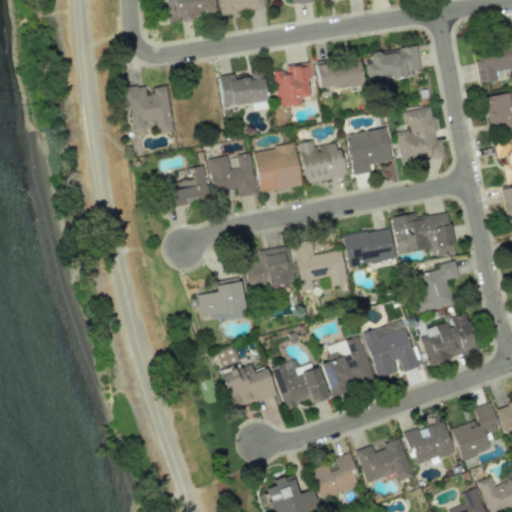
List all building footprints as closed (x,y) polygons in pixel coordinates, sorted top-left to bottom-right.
[(210,0),(159,0),(163,22),(179,20),(198,17),(197,12),(212,10),(210,0)] [(263,8),(261,0),(216,0),(218,14),(263,8)] [(478,83),(495,80),(494,71),(511,67),(511,42),(472,48),(478,83)] [(417,69),(414,46),(367,53),(368,60),(362,61),(365,82),(405,77),(404,71),(417,69)] [(361,84),(357,57),(313,63),(317,89),(361,84)] [(275,107),(298,105),(298,97),(307,96),(305,77),(309,77),(307,62),(284,64),(284,70),(271,71),(275,107)] [(221,106),(264,100),(261,76),(233,80),(232,73),(217,75),(221,106)] [(170,131),(164,85),(146,88),(146,85),(123,88),(128,130),(143,128),(142,121),(154,119),(156,132),(170,131)] [(511,113),(509,114),(506,92),(483,96),(489,134),(511,130),(511,113)] [(393,132),(398,163),(442,156),(439,138),(434,139),(429,106),(401,111),(404,130),(393,132)] [(389,160),(383,126),(343,134),(351,174),(368,171),(367,164),(389,160)] [(505,183),(511,182),(511,135),(489,140),(492,158),(501,157),(505,183)] [(342,176),(336,141),(312,146),(311,140),(296,142),(303,182),(342,176)] [(299,184),(291,143),(250,151),(258,192),(299,184)] [(206,158),(211,193),(235,189),(236,196),(253,194),(247,153),(227,157),(226,155),(206,158)] [(206,197),(201,165),(189,167),(191,178),(165,183),(168,207),(181,204),(180,201),(206,197)] [(511,185),(500,188),(508,233),(511,232),(511,185)] [(414,217),(413,213),(389,216),(395,254),(434,248),(435,256),(452,253),(445,212),(414,217)] [(345,265),(391,259),(387,228),(340,234),(345,265)] [(339,250),(310,254),(308,241),(289,243),(294,279),(298,278),(299,290),(310,288),(309,278),(327,275),(329,285),(344,283),(339,250)] [(254,250),(256,261),(242,263),(246,289),(288,283),(282,246),(254,250)] [(412,274),(420,310),(450,303),(445,279),(456,277),(452,260),(435,263),(436,269),(412,274)] [(194,295),(199,322),(243,314),(236,278),(212,282),(213,291),(194,295)] [(474,348),(463,313),(432,323),(436,333),(418,339),(426,363),(474,348)] [(374,377),(394,371),(391,360),(397,359),(400,371),(415,367),(401,319),(360,331),(374,377)] [(318,363),(330,397),(348,390),(346,385),(370,377),(356,335),(323,346),(327,359),(318,363)] [(236,362),(230,345),(213,352),(219,368),(236,362)] [(282,407),(308,399),(310,403),(326,398),(316,367),(294,374),(289,360),(269,367),(282,407)] [(273,394),(264,368),(251,372),(248,361),(219,371),(231,408),(273,394)] [(511,400),(493,407),(502,433),(511,429),(511,400)] [(449,428),(459,458),(487,449),(483,434),(496,430),(487,402),(470,407),(474,420),(449,428)] [(452,452),(441,421),(415,430),(415,427),(402,432),(414,465),(452,452)] [(409,477),(396,438),(380,443),(382,448),(371,451),(369,444),(353,450),(363,482),(394,472),(396,481),(409,477)] [(356,488),(351,469),(352,469),(347,452),(332,457),(336,469),(327,472),(325,463),(310,468),(319,499),(356,488)] [(316,508),(312,489),(295,493),(292,476),(264,482),(269,511),(283,511),(300,508),(301,511),(316,508)] [(511,476),(492,484),(488,476),(475,481),(487,511),(495,511),(511,505),(511,476)] [(482,511),(473,487),(459,492),(463,503),(444,510),(445,511),(482,511)]
